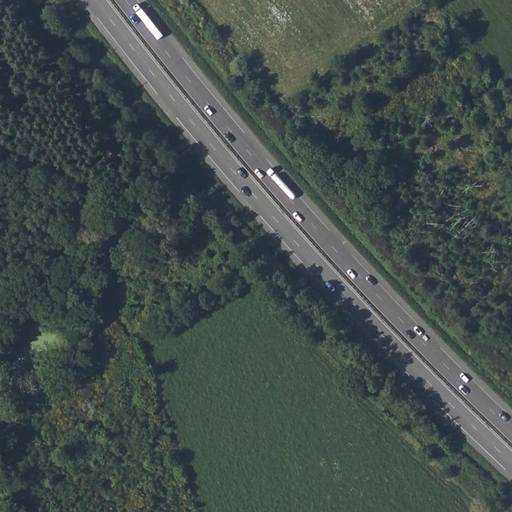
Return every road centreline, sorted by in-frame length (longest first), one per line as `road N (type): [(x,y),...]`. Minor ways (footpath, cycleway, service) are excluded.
road 1 (trunk): [(95,0),(287,233),(511,463)]
road 2 (trunk): [(511,430),(284,193),(126,0)]
